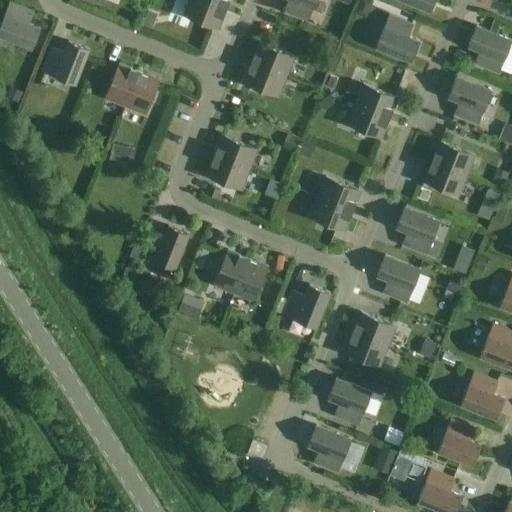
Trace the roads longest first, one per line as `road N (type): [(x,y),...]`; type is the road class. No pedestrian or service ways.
road 1 (residential): [(399,511),(279,458),(357,270)]
road 2 (residential): [(357,270),(462,15),(479,2),(511,18)]
road 3 (residential): [(357,270),(187,203),(181,181),(222,75)]
road 4 (secondary): [(156,511),(0,269)]
road 5 (residential): [(222,75),(51,0)]
